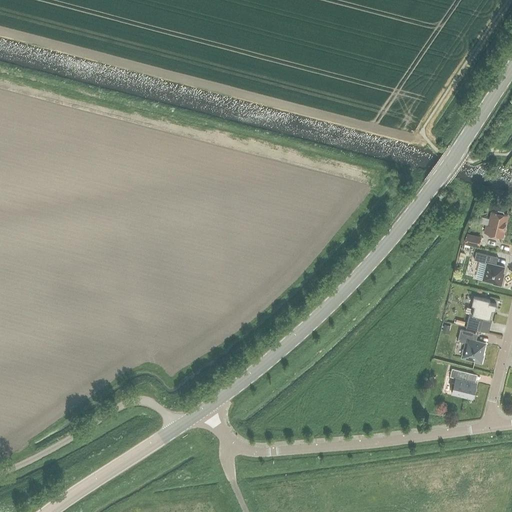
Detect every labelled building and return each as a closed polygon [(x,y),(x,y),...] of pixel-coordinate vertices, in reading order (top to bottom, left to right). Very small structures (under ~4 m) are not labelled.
[(507,217),(508,216),(504,215),(504,213),(503,211),(498,210),(497,211),(496,213),(492,212),(492,214),(491,214),(490,218),(490,219),(489,225),(487,225),(485,233),(503,237),(503,235),(504,235),(505,231),(504,230),(506,223),(507,222),(508,218),(507,217)] [(481,237),(467,233),(464,244),(479,247),(481,237)] [(501,286),(504,273),(503,273),(505,267),(496,265),(498,257),(476,252),(474,260),(487,263),(483,280),(494,283),(493,284),(501,286)] [(490,319),(493,310),(496,310),(497,304),(490,303),(490,300),(474,296),(472,304),(475,306),(473,314),(470,313),(466,327),(480,331),(483,320),(477,319),(478,316),(490,319)] [(444,325),(442,333),(449,335),(451,326),(444,325)] [(474,333),(461,329),(458,341),(465,343),(462,358),(475,361),(475,362),(482,363),(484,355),(483,355),(486,343),(472,340),(474,333)] [(473,399),(477,383),(467,380),(469,372),(452,368),(450,377),(456,378),(454,383),(452,382),(451,388),(453,389),(452,394),(473,399)]
